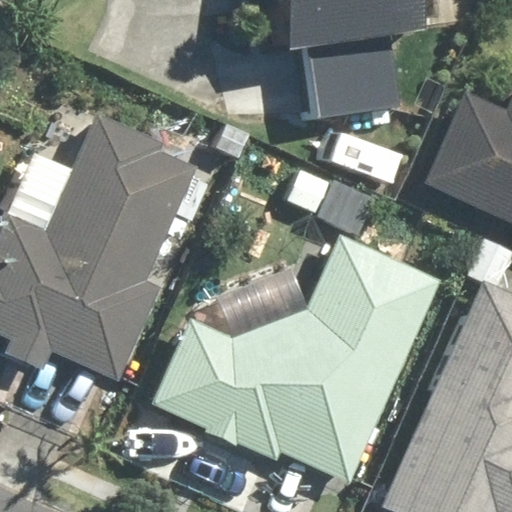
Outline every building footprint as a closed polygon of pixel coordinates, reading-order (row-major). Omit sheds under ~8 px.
[(300,48),(309,116),(396,104),(387,40),(417,36),(412,0),(270,0),(277,51),(300,48)] [(511,90),(501,116),(459,97),(421,184),(511,223),(511,90)] [(142,283),(194,165),(93,121),(44,233),(5,214),(0,224),(0,332),(113,382),(135,331),(134,330),(155,289),(142,283)] [(343,491),(437,290),(338,244),(306,312),(235,338),(192,319),(154,406),(278,461),(343,491)] [(511,511),(511,298),(483,286),(386,502),(407,511),(511,511)]
